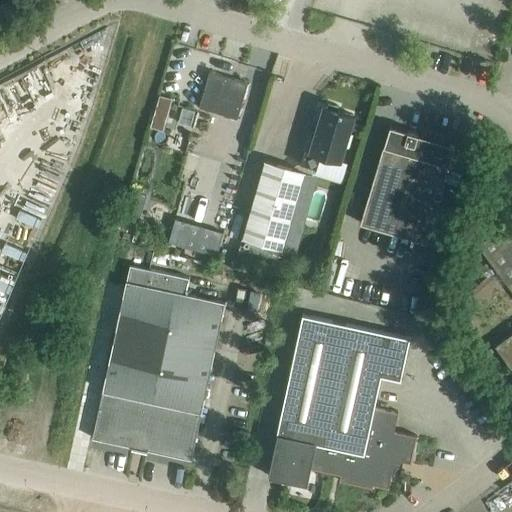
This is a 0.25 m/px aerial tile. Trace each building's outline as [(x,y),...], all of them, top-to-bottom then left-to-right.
[(203,109),(199,120),(233,131),(237,119),(247,83),(209,72),(198,107),(203,109)] [(159,96),(156,108),(168,112),(172,100),(159,96)] [(354,115),(337,110),(338,106),(328,103),(327,107),(323,106),(311,148),(306,146),(300,165),(316,169),(320,155),(339,161),(344,146),(348,147),(352,135),(348,134),(354,115)] [(360,223),(425,243),(454,145),(417,134),(407,131),(389,126),(360,223)] [(242,238),(281,249),(303,172),(264,161),(242,238)] [(491,195),(501,206),(511,195),(511,188),(506,181),(491,195)] [(481,220),(491,232),(509,217),(499,206),(481,220)] [(511,219),(477,245),(511,292),(511,332),(494,346),(511,369),(511,219)] [(297,278),(313,282),(320,259),(304,255),(297,278)] [(131,449),(146,452),(147,450),(191,460),(225,302),(186,294),(189,278),(129,265),(126,281),(126,280),(92,438),(132,447),(131,449)] [(471,291),(478,299),(498,282),(484,265),(472,274),(480,283),(471,291)] [(409,338),(302,315),(276,435),(278,435),(276,443),(275,442),(267,476),(306,484),(310,468),(340,475),(339,481),(372,488),(372,485),(388,488),(392,470),(390,470),(392,459),(410,463),(416,436),(391,430),(392,424),(395,425),(398,412),(374,407),(380,375),(400,380),(409,338)]
